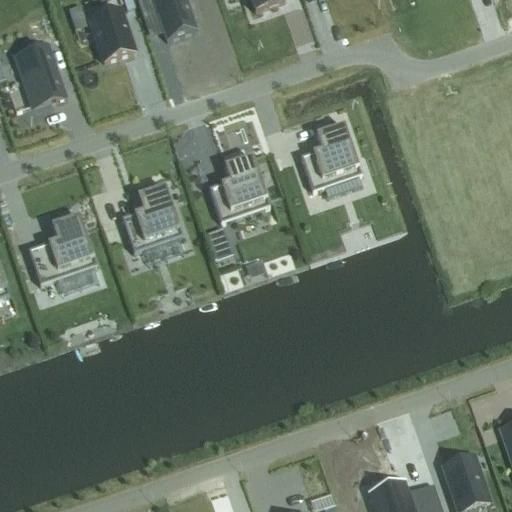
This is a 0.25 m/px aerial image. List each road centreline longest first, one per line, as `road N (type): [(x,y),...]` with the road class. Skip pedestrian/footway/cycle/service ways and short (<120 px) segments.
road 1 (residential): [(511,42),(414,76),(357,55),(0,177)]
road 2 (residential): [(511,372),(101,511)]
